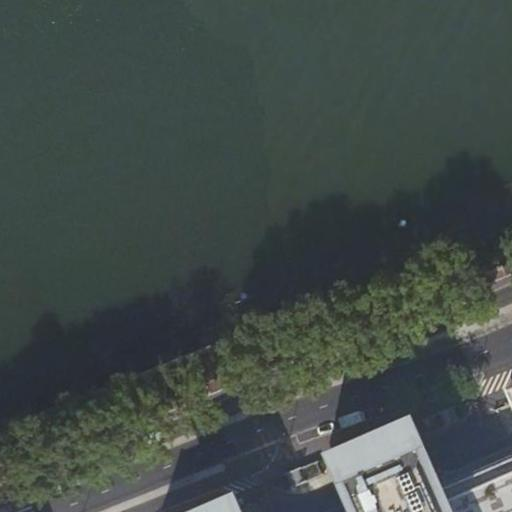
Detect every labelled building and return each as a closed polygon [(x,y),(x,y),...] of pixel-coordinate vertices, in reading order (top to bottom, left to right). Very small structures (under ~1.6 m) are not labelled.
[(511,511),(511,400),(510,401),(511,404),(511,467),(447,496),(446,497),(439,479),(433,466),(346,504),(349,511),(243,511),(242,509),(233,511),(511,511)] [(459,421),(453,408),(424,420),(423,420),(429,435),(459,421)] [(387,433),(326,460),(345,505),(346,504),(433,466),(439,479),(417,427),(391,439),(387,433)] [(511,446),(439,479),(446,497),(447,496),(511,467),(511,446)] [(323,476),(317,462),(287,474),(293,489),(323,476)] [(244,511),(238,498),(207,511),(233,511),(242,509),(243,511),(244,511)]
